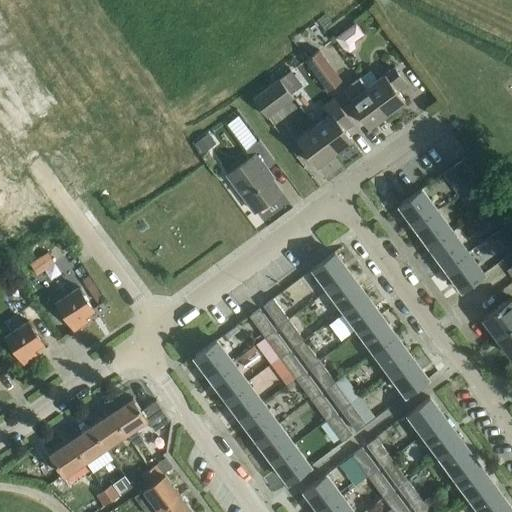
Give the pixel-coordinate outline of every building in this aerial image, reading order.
[(353,4),(331,19),(342,34),(363,18),(353,4)] [(327,89),(340,79),(318,49),(304,58),(327,89)] [(367,86),(386,113),(404,100),(397,90),(406,84),(393,67),(376,79),(367,86)] [(299,83),(290,70),(279,79),(284,86),(288,92),(299,83)] [(132,95),(131,93),(133,92),(120,76),(91,93),(51,118),(63,138),(95,184),(162,140),(156,132),(173,120),(147,84),(132,95)] [(368,126),(386,113),(367,86),(360,77),(342,89),(350,99),(348,100),(356,110),(368,126)] [(266,115),(277,107),(274,102),(288,92),(279,79),(254,97),(266,115)] [(333,152),(352,138),(345,129),(353,123),(334,97),(322,105),(329,114),(314,125),(333,152)] [(315,165),(333,152),(314,125),(296,139),(304,149),(315,165)] [(254,210),(280,191),(264,168),(274,160),(259,140),(245,150),(250,156),(227,173),(254,210)] [(466,187),(476,180),(461,159),(451,166),(466,187)] [(0,183),(8,178),(0,165),(0,183)] [(482,208),(491,201),(476,180),(466,187),(482,208)] [(415,224),(436,209),(421,188),(399,203),(415,224)] [(497,229),(507,222),(491,201),(482,208),(497,229)] [(430,246),(452,230),(436,209),(415,224),(430,246)] [(511,248),(511,229),(507,222),(497,229),(511,248)] [(446,267),(467,251),(452,230),(430,246),(446,267)] [(27,243),(34,255),(52,244),(45,233),(27,243)] [(48,251),(30,263),(37,273),(55,261),(48,251)] [(328,287),(349,272),(334,251),(312,267),(325,282),(328,287)] [(461,288),(478,276),(483,272),(467,251),(446,267),(461,288)] [(344,308),(365,293),(349,272),(328,287),(344,308)] [(511,325),(511,284),(504,273),(472,296),(485,315),(482,317),(491,329),(490,331),(495,338),(511,325)] [(33,294),(44,286),(37,275),(25,283),(33,294)] [(73,328),(86,320),(82,314),(93,308),(79,286),(62,297),(55,302),(62,311),(73,328)] [(360,329),(381,314),(365,293),(344,308),(360,329)] [(278,324),(287,317),(272,297),(263,304),(278,324)] [(264,335),(273,328),(258,307),(249,314),(264,335)] [(376,350),(396,335),(381,314),(360,329),(376,350)] [(294,345),(303,339),(287,317),(278,324),(294,345)] [(23,362),(35,353),(32,348),(42,341),(28,319),(5,335),(12,345),(23,362)] [(511,354),(511,325),(495,338),(500,345),(501,343),(510,355),(511,354)] [(280,356),(289,349),(273,328),(264,335),(280,356)] [(391,371),(412,356),(396,335),(376,350),(391,371)] [(210,375),(231,359),(216,338),(194,354),(210,375)] [(309,366),(319,360),(303,339),(294,345),(309,366)] [(295,377),(304,371),(289,349),(280,356),(295,377)] [(407,392),(411,389),(427,377),(412,356),(391,371),(407,392)] [(225,396),(247,381),(231,359),(210,375),(225,396)] [(325,388),(334,381),(319,360),(309,366),(325,388)] [(311,398),(320,392),(304,371),(295,377),(311,398)] [(241,417),(262,402),(247,381),(225,396),(241,417)] [(335,382),(334,381),(325,388),(340,409),(350,402),(335,382)] [(326,419),(335,413),(320,392),(311,398),(326,419)] [(141,409),(132,396),(111,410),(126,432),(125,432),(133,443),(142,437),(135,426),(146,418),(154,429),(169,419),(156,399),(141,409)] [(424,432),(445,417),(429,396),(409,411),(424,432)] [(257,439),(278,423),(262,402),(241,417),(257,439)] [(350,402),(340,409),(356,430),(365,423),(350,402)] [(106,445),(125,432),(126,432),(111,410),(91,424),(105,446),(106,445)] [(342,441),(350,434),(335,413),(326,419),(342,441)] [(440,453),(460,438),(445,417),(424,432),(440,453)] [(272,460),(294,444),(278,423),(257,439),(272,460)] [(84,460),(105,446),(91,424),(70,439),(84,460)] [(380,464),(391,457),(375,436),(365,444),(380,464)] [(455,474),(476,459),(460,438),(440,453),(455,474)] [(63,474),(84,460),(70,439),(49,453),(63,474)] [(288,481),(304,469),(309,465),(294,444),(272,460),(288,481)] [(367,475),(377,467),(362,446),(352,453),(356,459),(367,475)] [(396,485),(406,478),(391,457),(380,464),(396,485)] [(471,496),(491,480),(476,459),(455,474),(471,496)] [(156,477),(163,472),(156,463),(149,468),(156,477)] [(383,496),(393,488),(377,467),(367,475),(383,496)] [(149,468),(141,474),(148,483),(156,477),(149,468)] [(156,477),(144,486),(143,487),(152,500),(158,508),(179,494),(172,485),(163,472),(156,477)] [(319,510),(342,493),(326,472),(304,489),(319,510)] [(132,485),(124,474),(113,482),(120,493),(132,485)] [(412,507),(422,499),(406,478),(396,485),(412,507)] [(482,511),(492,511),(507,501),(491,480),(471,496),(482,511)] [(111,500),(120,493),(112,482),(103,488),(111,500)] [(104,505),(111,500),(103,488),(96,493),(104,505)] [(394,511),(404,511),(409,509),(393,488),(383,496),(394,511)] [(321,511),(355,511),(342,493),(319,510),(321,511)] [(192,511),(188,506),(179,494),(158,508),(160,511),(192,511)] [(415,511),(431,511),(422,499),(412,507),(415,511)] [(511,511),(511,508),(507,501),(492,511),(511,511)]
